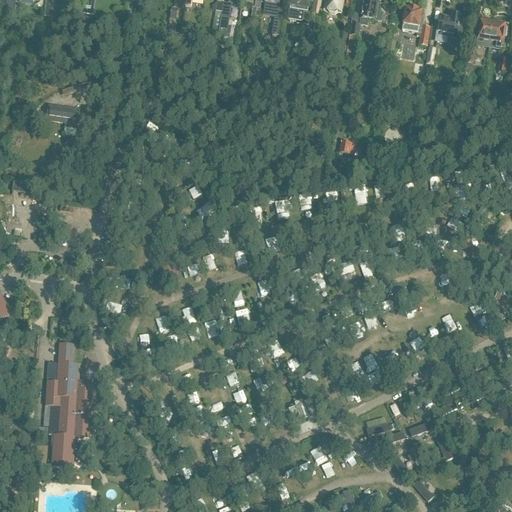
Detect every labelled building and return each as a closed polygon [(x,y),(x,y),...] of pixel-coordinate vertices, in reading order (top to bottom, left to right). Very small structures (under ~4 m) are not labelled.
[(14,18),(15,0),(6,0),(5,18),(14,18)] [(45,0),(44,17),(50,18),(52,0),(45,0)] [(92,17),(94,0),(85,0),(83,16),(92,17)] [(185,0),(184,7),(192,9),(193,0),(195,0),(205,1),(205,0),(185,0)] [(229,0),(229,5),(224,4),(221,19),(230,21),(232,6),(242,7),(242,0),(229,0)] [(257,27),(260,14),(259,14),(261,1),(256,0),(242,0),(242,7),(253,9),(250,26),(257,27)] [(266,0),(265,5),(261,5),(262,1),(261,1),(259,14),(260,14),(277,17),(279,7),(280,0),(266,0)] [(303,23),(302,24),(309,25),(311,15),(308,15),(310,0),(291,0),(290,12),(288,21),(303,23)] [(325,0),(324,11),(327,12),(329,15),(336,16),(339,14),(342,14),(344,0),(325,0)] [(354,35),(351,35),(350,42),(357,43),(358,38),(359,39),(361,27),(368,29),(369,22),(377,24),(378,23),(382,24),(383,15),(379,14),(380,5),(364,2),(360,24),(355,24),(354,35)] [(217,3),(215,17),(213,29),(219,31),(221,19),(224,4),(217,3)] [(165,28),(169,28),(169,29),(175,30),(178,10),(172,9),(170,24),(166,23),(165,28)] [(402,32),(417,35),(417,38),(420,39),(419,47),(428,48),(431,29),(423,28),(425,19),(421,18),(422,14),(418,13),(418,12),(410,10),(410,12),(406,11),(404,27),(403,27),(402,32)] [(440,28),(437,28),(435,44),(447,46),(448,39),(462,42),(465,22),(461,21),(461,19),(452,17),(452,22),(441,21),(440,28)] [(279,39),(283,19),(274,18),(271,38),(279,39)] [(308,37),(310,27),(300,25),(298,36),(308,37)] [(481,25),(478,46),(478,48),(489,50),(492,27),(481,25)] [(492,27),(489,50),(496,51),(501,52),(504,28),(492,27)] [(437,50),(429,49),(423,83),(425,83),(426,77),(429,78),(431,66),(434,67),(437,50)] [(216,50),(215,61),(224,62),(225,51),(216,50)] [(467,63),(467,67),(472,68),(473,64),(474,65),(475,54),(468,53),(467,63)] [(506,74),(508,60),(501,59),(498,73),(506,74)] [(184,74),(186,63),(179,62),(177,73),(184,74)] [(282,80),(275,79),(272,100),(279,101),(280,91),(277,91),(277,89),(280,89),(282,80)] [(65,126),(65,130),(77,132),(80,111),(50,107),(47,123),(65,126)] [(204,127),(215,129),(216,123),(205,121),(204,127)] [(236,134),(225,133),(223,148),(234,150),(236,134)] [(459,139),(458,142),(454,142),(452,153),(470,150),(472,142),(459,139)] [(356,146),(341,143),(339,154),(354,157),(356,146)] [(0,321),(9,316),(0,298),(0,321)] [(51,449),(53,449),(51,468),(74,470),(76,439),(90,440),(93,384),(79,383),(80,366),(73,366),(74,347),(60,346),(59,365),(48,365),(48,376),(58,376),(57,384),(48,383),(46,408),(49,408),(48,428),(49,428),(49,436),(52,436),(51,449)] [(296,408),(289,410),(294,424),(301,421),(302,422),(309,419),(309,418),(316,415),(311,402),(306,404),(305,401),(302,402),(302,401),(295,404),(296,408)] [(348,511),(357,511),(351,493),(343,495),(348,511)] [(364,511),(383,502),(380,494),(360,503),(364,511)] [(325,511),(333,511),(332,503),(324,505),(325,511)]
